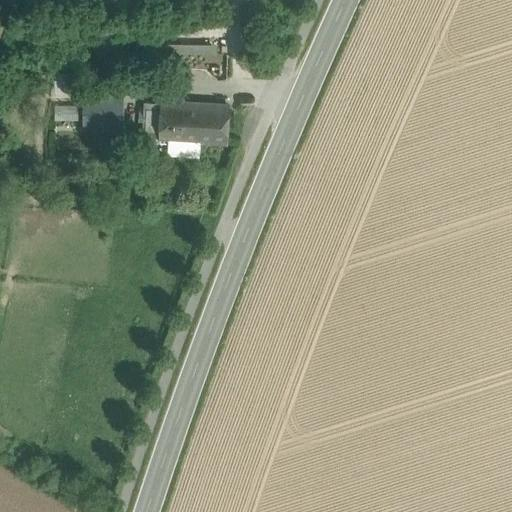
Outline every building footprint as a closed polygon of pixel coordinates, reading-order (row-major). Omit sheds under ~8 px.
[(69,28),(69,43),(127,41),(127,25),(69,28)] [(71,66),(55,73),(62,88),(78,81),(71,66)] [(125,98),(84,99),(84,127),(124,128),(125,98)] [(229,105),(162,101),(162,104),(145,103),(143,133),(144,136),(153,136),(152,141),(168,142),(167,153),(199,155),(200,139),(227,141),(229,105)] [(79,104),(55,104),(55,119),(79,119),(79,104)]
